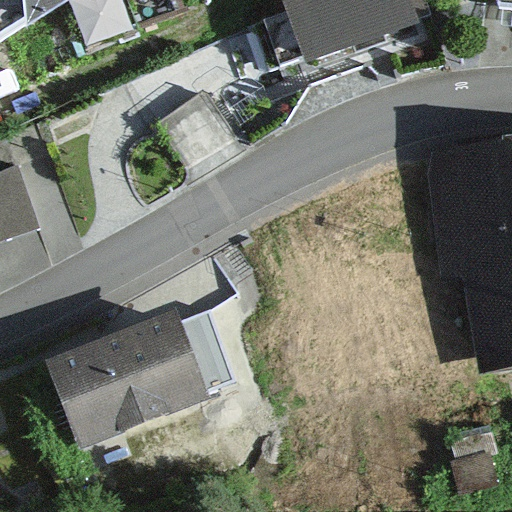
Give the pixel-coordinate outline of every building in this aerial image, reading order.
[(0,0),(0,3),(21,1),(27,42),(65,16),(107,0),(0,0)] [(408,0),(268,0),(299,84),(423,40),(408,0)] [(511,0),(490,0),(499,20),(511,21),(511,0)] [(511,160),(441,171),(473,383),(511,376),(511,160)] [(183,318),(53,371),(90,463),(221,410),(183,318)]
